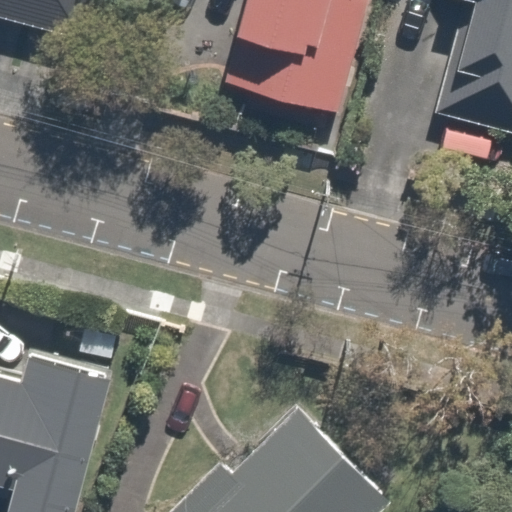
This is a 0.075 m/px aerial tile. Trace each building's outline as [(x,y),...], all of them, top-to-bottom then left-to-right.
[(0,0),(0,26),(91,51),(104,0),(0,0)] [(350,119),(382,0),(263,0),(239,88),(350,119)] [(511,135),(511,0),(461,0),(431,114),(511,135)] [(46,389),(0,377),(0,511),(111,511),(147,375),(56,352),(46,389)] [(393,511),(400,506),(300,402),(186,511),(393,511)]
